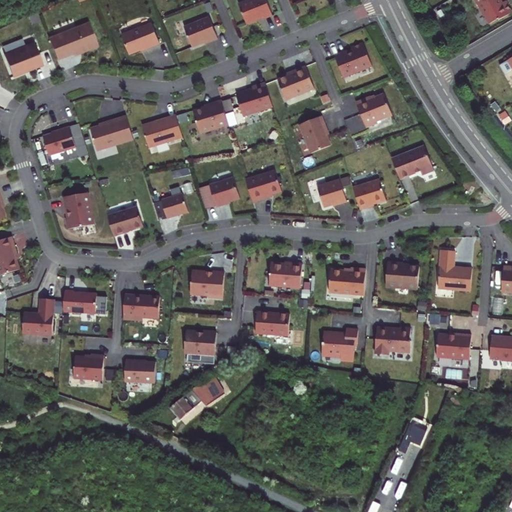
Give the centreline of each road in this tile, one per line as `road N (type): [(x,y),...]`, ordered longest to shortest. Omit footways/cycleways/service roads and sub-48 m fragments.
road 1 (residential): [(388,1),(180,85),(90,80),(28,104),(16,142),(47,243),(71,260),(140,264),(203,237),(266,229),(368,236),(409,221),(486,219),(511,203)]
road 2 (residential): [(307,511),(69,404)]
road 3 (tertiary): [(511,193),(429,81)]
